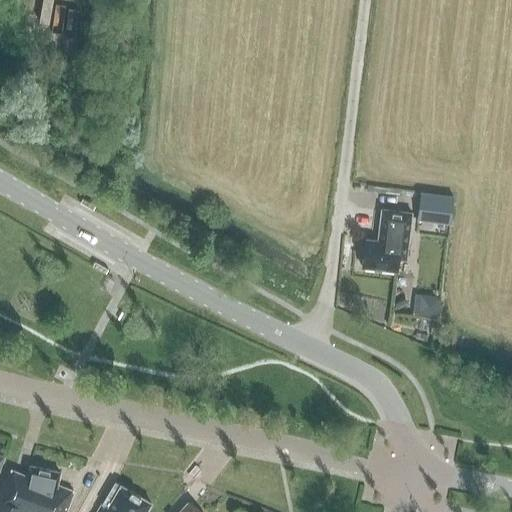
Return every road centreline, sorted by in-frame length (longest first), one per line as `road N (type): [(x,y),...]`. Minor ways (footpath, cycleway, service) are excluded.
road 1 (secondary): [(401,472),(399,424),(375,383),(0,182)]
road 2 (unclassified): [(401,472),(0,383)]
